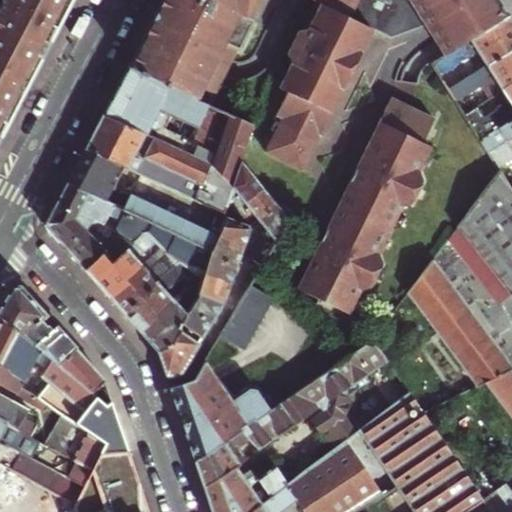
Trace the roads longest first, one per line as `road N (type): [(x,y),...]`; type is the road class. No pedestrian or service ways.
road 1 (residential): [(0,236),(23,250),(133,375),(178,511)]
road 2 (tertiary): [(0,222),(117,0)]
